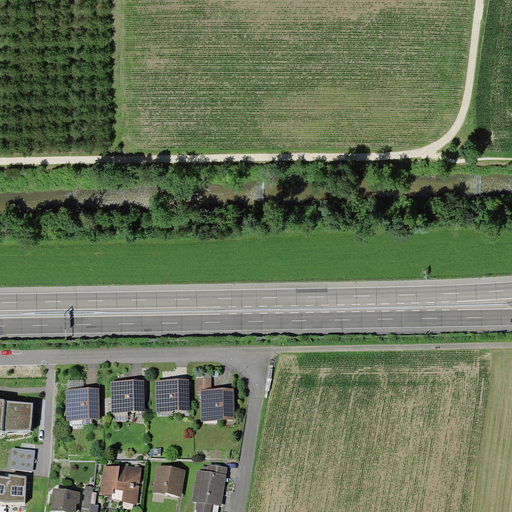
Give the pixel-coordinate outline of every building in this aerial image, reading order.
[(212,389),(211,378),(205,378),(197,378),(197,395),(200,395),(200,389),(212,389)] [(189,411),(189,379),(156,380),(157,412),(189,411)] [(68,380),(68,389),(84,389),(84,380),(68,380)] [(144,380),(111,381),(112,413),(116,413),(127,412),(145,412),(144,380)] [(68,389),(65,389),(66,420),(70,420),(85,420),(92,419),(100,419),(99,388),(84,389),(68,389)] [(234,420),(234,388),(212,389),(200,389),(200,395),(201,421),(234,420)] [(0,430),(2,430),(4,431),(31,430),(33,403),(4,400),(4,399),(0,398),(0,430)] [(128,421),(127,412),(116,413),(116,421),(128,421)] [(35,450),(12,448),(10,469),(32,471),(35,450)] [(202,466),(201,470),(226,474),(228,467),(208,464),(208,467),(202,466)] [(186,470),(157,465),(153,492),(181,497),(186,470)] [(142,467),(104,466),(100,495),(112,496),(111,500),(137,504),(142,467)] [(201,470),(197,470),(192,502),(198,502),(196,511),(210,511),(212,504),(221,506),(226,474),(201,470)] [(8,477),(0,475),(0,501),(6,503),(26,502),(27,477),(9,474),(8,477)] [(81,492),(53,488),(51,510),(51,511),(64,511),(67,511),(75,511),(77,503),(79,503),(81,492)] [(92,492),(85,491),(83,508),(90,509),(91,504),(92,492)]
